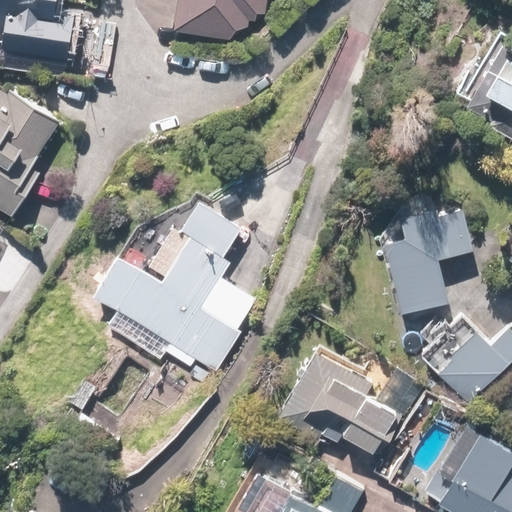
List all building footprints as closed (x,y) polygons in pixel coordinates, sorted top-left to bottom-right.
[(0,0),(0,24),(7,26),(4,43),(68,57),(77,10),(59,6),(60,0),(0,0)] [(179,0),(175,24),(233,34),(235,21),(264,26),(268,0),(179,0)] [(511,39),(506,36),(468,98),(511,124),(511,39)] [(0,199),(16,210),(44,167),(35,162),(64,118),(0,76),(0,199)] [(182,225),(193,233),(165,275),(123,247),(98,285),(218,366),(244,328),(239,324),(259,295),(223,271),(232,257),(225,252),(244,223),(202,195),(182,225)] [(409,232),(388,236),(405,306),(451,295),(441,251),(475,243),(466,204),(441,210),(440,203),(404,211),(409,232)] [(437,359),(470,394),(511,354),(511,317),(494,334),(480,319),(437,359)] [(375,376),(320,341),(280,404),(321,431),(325,424),(339,433),(346,421),(382,444),(404,409),(406,410),(427,378),(399,360),(380,389),(370,383),(375,376)] [(511,511),(511,466),(508,464),(511,457),(511,440),(484,422),(453,471),(440,462),(427,482),(473,511),(511,511)] [(272,511),(255,502),(248,511),(351,511),(367,486),(339,469),(320,500),(295,485),(279,511),(272,511)]
